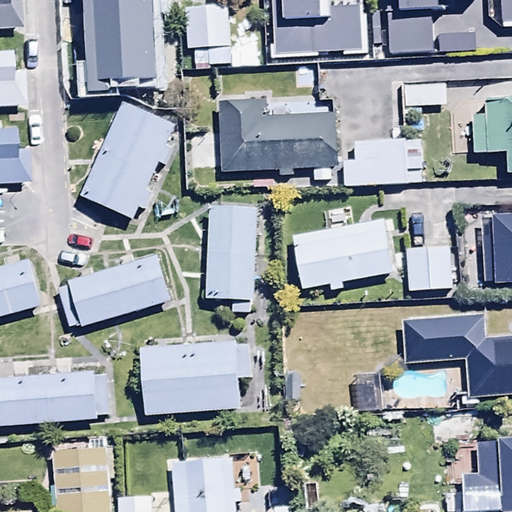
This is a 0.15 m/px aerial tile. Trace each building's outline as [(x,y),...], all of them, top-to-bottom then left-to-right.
[(0,0),(0,39),(20,40),(19,0),(0,0)] [(265,0),(269,68),(365,63),(362,0),(265,0)] [(480,0),(384,0),(389,64),(434,61),(432,24),(444,24),(443,11),(481,9),(480,0)] [(511,0),(501,0),(503,32),(511,31),(511,0)] [(230,14),(185,16),(187,61),(194,60),(195,73),(233,72),(230,14)] [(0,116),(28,117),(28,74),(11,74),(11,54),(0,53),(0,116)] [(403,117),(447,114),(446,91),(402,94),(403,117)] [(511,105),(486,106),(488,126),(471,127),(473,165),(508,164),(509,185),(511,184),(511,105)] [(218,113),(222,180),(312,176),(313,189),(333,188),(332,177),(340,177),(337,124),(265,127),(264,111),(218,113)] [(125,112),(81,208),(139,234),(183,138),(125,112)] [(0,192),(26,192),(26,154),(15,154),(15,138),(0,138),(0,192)] [(342,171),(344,197),(423,190),(419,146),(355,151),(356,170),(342,171)] [(258,218),(210,216),(207,311),(234,312),(233,324),(249,324),(250,314),(255,314),(258,218)] [(511,226),(482,227),(482,293),(511,293),(511,226)] [(385,229),(292,246),(302,301),(331,295),(332,301),(345,298),(344,295),(396,285),(385,229)] [(457,254),(407,255),(408,299),(414,299),(414,308),(458,307),(457,254)] [(82,337),(169,309),(156,266),(58,297),(70,333),(80,330),(82,337)] [(0,279),(0,325),(43,313),(32,271),(0,279)] [(486,346),(485,327),(402,331),(404,373),(465,371),(467,405),(511,403),(511,325),(507,326),(508,345),(486,346)] [(250,350),(141,360),(146,428),(243,420),(240,389),(253,388),(250,350)] [(0,386),(0,436),(98,429),(94,380),(0,386)] [(454,511),(511,511),(511,448),(474,450),(475,483),(462,484),(463,501),(454,502),(454,511)] [(51,457),(55,511),(112,511),(109,453),(51,457)] [(237,511),(235,468),(171,471),(173,511),(237,511)] [(152,511),(153,502),(118,502),(118,511),(152,511)]
